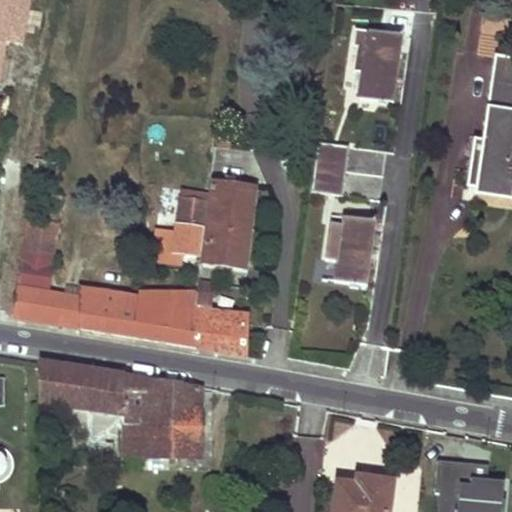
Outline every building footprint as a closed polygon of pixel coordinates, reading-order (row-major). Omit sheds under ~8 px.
[(29,0),(0,0),(0,70),(5,41),(22,44),(29,0)] [(393,106),(400,53),(378,50),(380,34),(355,31),(352,47),(356,48),(352,72),(362,74),(358,101),(377,104),(377,105),(385,107),(386,105),(393,106)] [(402,37),(380,34),(378,50),(400,53),(402,37)] [(511,59),(495,57),(483,141),(476,189),(476,190),(511,195),(511,59)] [(357,110),(374,112),(377,105),(377,104),(358,101),(357,110)] [(483,141),(474,140),(467,188),(476,189),(483,141)] [(316,143),(310,193),(342,197),(348,147),(316,143)] [(58,179),(60,163),(38,160),(35,176),(58,179)] [(249,229),(254,189),(212,184),(207,224),(249,229)] [(62,197),(43,194),(38,221),(58,224),(62,197)] [(206,204),(179,200),(173,253),(199,256),(206,204)] [(358,290),(358,287),(366,288),(372,253),(356,251),(357,242),(367,244),(370,223),(343,219),(342,227),(330,225),(324,262),(336,263),(333,283),(349,286),(349,288),(358,290)] [(47,293),(58,224),(38,221),(38,225),(28,224),(13,312),(12,319),(42,324),(47,293)] [(376,223),(370,223),(367,244),(357,242),(356,251),(372,253),(376,223)] [(202,264),(243,269),(249,229),(207,224),(202,264)] [(213,296),(214,286),(198,284),(196,294),(213,296)] [(139,299),(79,290),(79,298),(47,293),(42,324),(197,350),(196,294),(139,294),(139,299)] [(247,358),(249,317),(211,313),(213,296),(196,294),(197,350),(247,358)] [(123,416),(123,454),(145,456),(145,458),(201,461),(200,389),(39,363),(38,403),(40,403),(123,416)] [(470,465),(438,462),(435,495),(440,495),(437,511),(502,511),(505,484),(487,482),(473,481),(473,473),(470,465)] [(489,467),(474,466),(473,473),(473,481),(487,482),(489,467)] [(358,480),(357,488),(367,489),(368,482),(358,480)] [(387,511),(391,484),(368,482),(367,489),(357,488),(339,486),(339,488),(324,486),(319,511),(387,511)]
